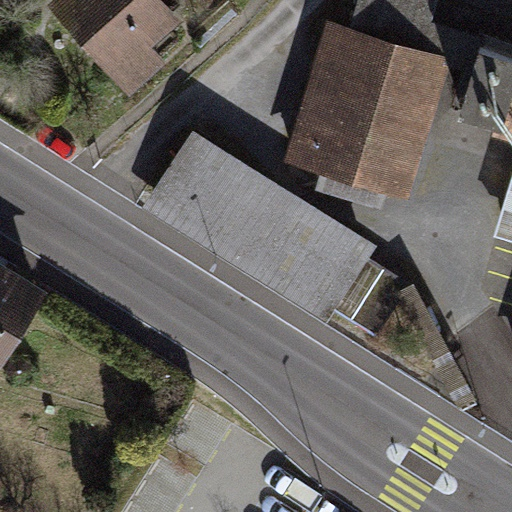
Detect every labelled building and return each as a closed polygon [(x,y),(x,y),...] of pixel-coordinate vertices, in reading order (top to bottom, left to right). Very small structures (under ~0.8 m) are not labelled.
[(61,0),(58,3),(113,65),(173,13),(161,0),(61,0)] [(294,153),(386,182),(426,52),(416,49),(431,0),(362,0),(353,29),(334,24),(294,153)] [(511,51),(481,42),(462,105),(498,115),(496,121),(511,125),(511,51)] [(194,135),(156,195),(377,333),(400,296),(409,283),(358,251),(364,242),(194,135)] [(511,188),(501,231),(511,233),(511,188)] [(0,349),(37,290),(0,266),(0,349)] [(414,280),(409,283),(400,296),(466,419),(484,410),(414,280)]
